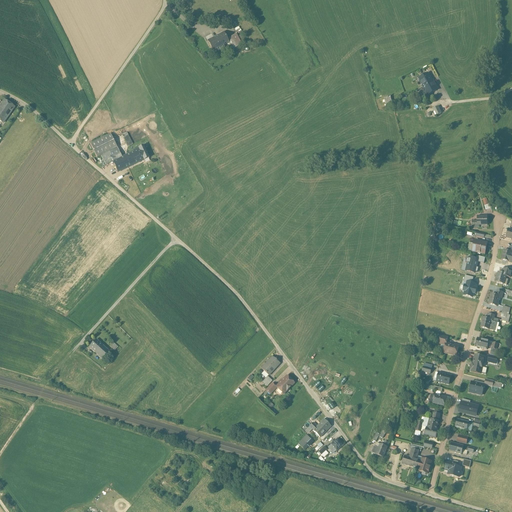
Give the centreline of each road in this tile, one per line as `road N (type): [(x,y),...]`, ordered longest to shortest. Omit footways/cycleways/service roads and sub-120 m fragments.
road 1 (unclassified): [(429,493),(369,471),(241,295),(71,144)]
road 2 (unclassified): [(501,217),(429,493)]
road 3 (unclassified): [(71,144),(166,0)]
